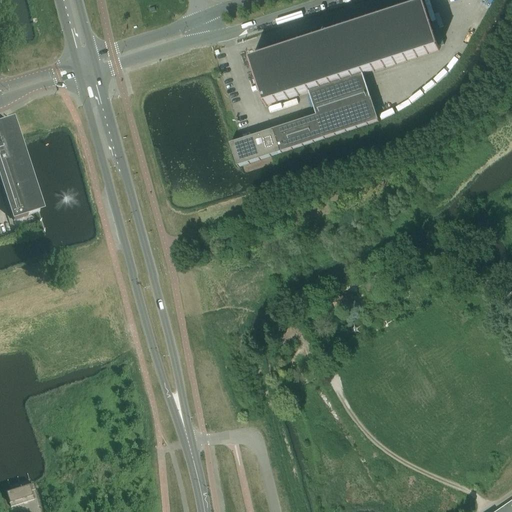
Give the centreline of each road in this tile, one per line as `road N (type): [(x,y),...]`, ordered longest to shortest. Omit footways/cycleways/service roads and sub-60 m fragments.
road 1 (secondary): [(78,75),(165,389),(181,412)]
road 2 (secondary): [(181,412),(94,72)]
road 3 (unclassified): [(205,40),(336,0)]
